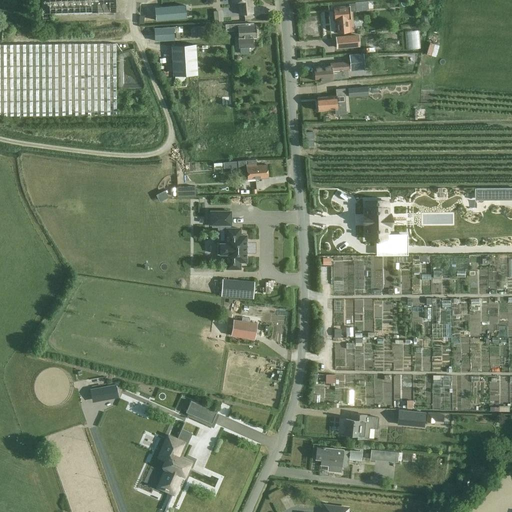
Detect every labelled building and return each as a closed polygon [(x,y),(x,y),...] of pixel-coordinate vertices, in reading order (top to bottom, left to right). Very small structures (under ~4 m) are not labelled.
[(41,0),(42,20),(51,20),(51,15),(116,13),(115,0),(41,0)] [(240,14),(253,13),(251,0),(232,0),(232,1),(238,1),(240,14)] [(334,20),(336,20),(337,33),(354,32),(352,18),(350,18),(350,12),(356,11),(356,10),(370,8),(370,2),(355,3),(349,4),(349,6),(333,7),(334,20)] [(184,5),(155,8),(156,20),(186,18),(184,5)] [(238,30),(238,38),(239,48),(253,47),(253,37),(256,37),(256,25),(253,25),(253,23),(245,24),(245,23),(225,24),(225,31),(238,30)] [(205,26),(198,26),(193,26),(193,28),(190,29),(191,37),(205,36),(205,26)] [(174,40),(173,33),(175,33),(176,39),(180,38),(179,32),(183,32),(182,27),(173,27),(155,28),(155,41),(174,40)] [(417,31),(403,32),(404,51),(419,50),(417,31)] [(336,44),(349,43),(357,42),(356,36),(349,36),(336,37),(336,44)] [(430,50),(434,39),(429,37),(425,49),(430,50)] [(0,115),(117,115),(117,91),(116,52),(116,44),(0,44),(0,115)] [(171,46),(173,76),(197,74),(195,44),(171,46)] [(364,68),(364,61),(368,61),(367,56),(376,56),(375,52),(363,53),(349,55),(350,63),(351,69),(364,68)] [(330,66),(314,67),(315,81),(332,79),(331,71),(349,70),(348,62),(330,63),(330,66)] [(367,69),(359,70),(359,78),(367,78),(367,69)] [(175,76),(175,87),(186,87),(185,75),(175,76)] [(374,86),(345,88),(346,96),(361,95),(362,101),(375,99),(374,86)] [(336,96),(317,97),(318,111),(338,109),(337,101),(343,101),(343,95),(336,96)] [(305,132),(306,146),(314,146),(313,131),(305,132)] [(207,163),(191,163),(192,174),(208,172),(207,163)] [(256,163),(246,164),(247,168),(241,168),(241,173),(247,173),(248,178),(267,177),(266,165),(256,165),(256,163)] [(184,173),(184,164),(173,164),(173,174),(184,173)] [(195,186),(177,187),(177,197),(195,196),(195,186)] [(511,187),(485,188),(485,198),(487,198),(511,197),(511,187)] [(364,215),(363,215),(363,227),(364,227),(364,240),(375,239),(375,254),(405,254),(404,236),(385,237),(385,226),(387,226),(387,215),(385,215),(385,202),(364,202),(364,215)] [(231,211),(211,211),(211,224),(231,224),(231,211)] [(231,228),(227,228),(227,243),(220,243),(220,253),(227,253),(227,268),(240,268),(240,261),(246,261),(246,251),(246,245),(246,235),(240,235),(240,228),(231,228)] [(252,298),(254,282),(229,280),(228,296),(252,298)] [(230,335),(254,339),(257,323),(233,319),(230,335)] [(335,375),(326,375),(326,383),(335,383),(335,375)] [(92,399),(117,395),(115,385),(90,389),(92,399)] [(212,423),(216,412),(191,401),(186,412),(212,423)] [(135,414),(143,414),(144,405),(135,404),(135,414)] [(426,412),(398,409),(397,425),(424,427),(426,412)] [(428,413),(427,421),(434,422),(434,420),(443,421),(444,414),(428,413)] [(344,421),(344,425),(345,427),(344,434),(350,434),(350,437),(364,438),(364,437),(368,438),(369,428),(377,428),(378,417),(366,416),(366,415),(352,414),(351,419),(346,419),(346,420),(344,421)] [(181,430),(176,440),(183,443),(179,452),(182,454),(191,434),(181,430)] [(173,493),(182,474),(184,474),(188,465),(189,462),(179,458),(177,457),(177,456),(178,454),(179,452),(183,443),(176,440),(168,436),(159,457),(166,460),(162,469),(166,470),(159,487),(173,493)] [(151,451),(153,446),(137,440),(135,445),(151,451)] [(321,459),(320,465),(328,465),(328,471),(341,472),(342,467),(347,467),(348,459),(361,460),(362,452),(343,450),(317,447),(315,458),(321,459)] [(379,460),(380,450),(371,449),(370,459),(379,460)] [(351,475),(350,485),(363,486),(373,487),(374,478),(364,477),(351,475)] [(444,483),(443,496),(453,497),(454,484),(444,483)] [(285,494),(280,496),(285,507),(290,504),(285,494)] [(448,502),(435,500),(434,510),(446,511),(448,502)]
